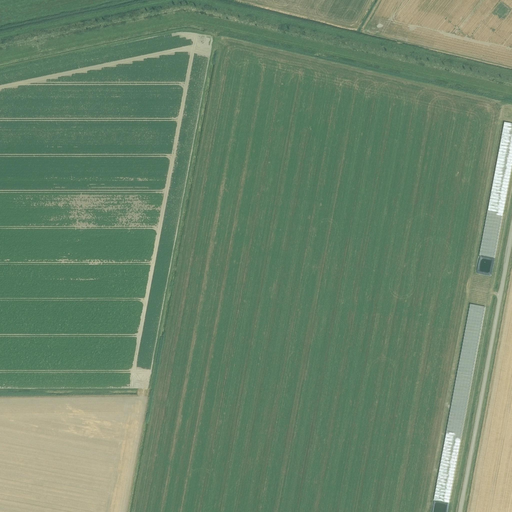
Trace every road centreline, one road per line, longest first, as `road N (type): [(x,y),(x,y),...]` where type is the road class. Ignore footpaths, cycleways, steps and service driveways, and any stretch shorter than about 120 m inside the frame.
road 1 (track): [(0,60),(186,21),(511,96)]
road 2 (unclassified): [(462,511),(511,245)]
road 3 (track): [(511,75),(397,48),(401,39)]
